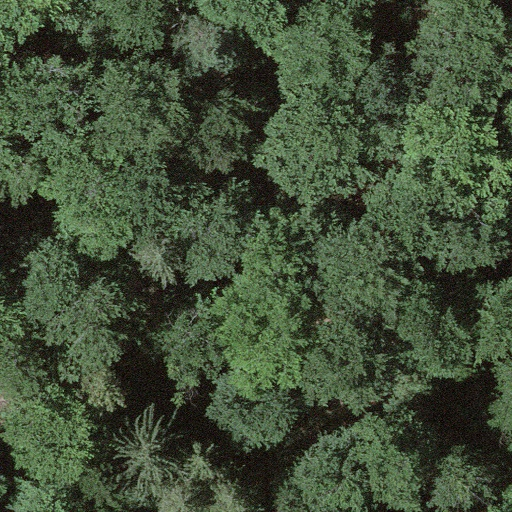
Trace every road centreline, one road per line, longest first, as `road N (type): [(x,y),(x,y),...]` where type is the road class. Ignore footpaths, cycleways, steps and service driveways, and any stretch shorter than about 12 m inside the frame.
road 1 (track): [(440,78),(0,390)]
road 2 (track): [(511,70),(238,100),(0,162)]
